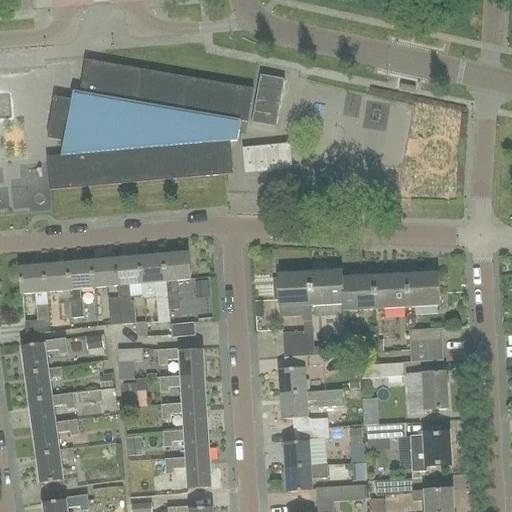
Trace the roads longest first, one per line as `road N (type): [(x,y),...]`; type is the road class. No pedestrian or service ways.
road 1 (residential): [(251,511),(232,229)]
road 2 (residential): [(498,511),(482,236)]
road 3 (residential): [(482,236),(232,229)]
road 4 (tertiary): [(488,79),(278,34),(252,17)]
road 5 (residential): [(232,229),(0,244)]
road 6 (residential): [(482,236),(488,79)]
road 7 (residential): [(138,0),(149,32),(252,17)]
